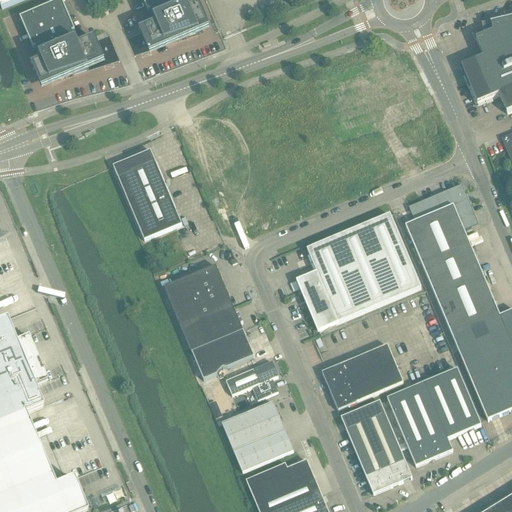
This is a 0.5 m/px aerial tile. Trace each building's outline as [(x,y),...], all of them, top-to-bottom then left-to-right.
[(0,0),(0,7),(2,11),(27,0),(0,0)] [(164,0),(150,0),(143,3),(148,13),(150,12),(167,5),(164,0)] [(184,0),(178,0),(167,5),(171,15),(188,8),(184,0)] [(62,2),(40,12),(44,22),(66,13),(62,2)] [(167,5),(150,12),(154,22),(171,15),(167,5)] [(171,15),(154,22),(156,27),(140,34),(150,58),(210,32),(200,8),(190,12),(188,8),(171,15)] [(44,22),(40,12),(20,20),(25,30),(44,22)] [(66,13),(44,22),(48,32),(71,22),(66,13)] [(511,21),(491,27),(493,34),(476,42),(484,60),(462,70),(477,107),(500,98),(507,116),(511,114),(511,21)] [(44,22),(25,30),(29,40),(48,32),(44,22)] [(71,22),(48,32),(52,42),(73,33),(75,32),(71,22)] [(48,32),(29,40),(33,50),(35,49),(52,42),(48,32)] [(73,33),(52,42),(57,52),(77,43),(75,38),(73,33)] [(57,52),(40,59),(42,64),(32,69),(42,92),(106,65),(96,41),(79,48),(77,43),(57,52)] [(52,42),(35,49),(40,59),(57,52),(52,42)] [(511,163),(511,136),(502,140),(502,141),(511,163)] [(113,169),(145,243),(182,227),(151,153),(113,169)] [(406,229),(463,365),(511,344),(511,313),(500,319),(464,233),(478,227),(467,200),(468,200),(467,196),(465,196),(461,187),(409,210),(415,225),(406,229)] [(304,298),(300,299),(303,306),(307,304),(319,334),(421,291),(390,217),(307,252),(317,275),(298,283),(304,298)] [(165,290),(182,331),(233,310),(216,269),(165,290)] [(182,331),(192,356),(243,334),(233,310),(182,331)] [(0,375),(37,360),(27,337),(14,343),(5,322),(0,324),(0,375)] [(243,334),(192,356),(204,383),(217,378),(223,371),(228,371),(254,360),(243,334)] [(511,344),(463,365),(488,424),(511,413),(511,344)] [(327,387),(324,389),(326,394),(330,393),(338,413),(403,386),(388,348),(322,376),(327,387)] [(37,360),(0,375),(0,511),(85,511),(72,481),(54,488),(24,416),(42,409),(33,388),(47,382),(37,360)] [(272,365),(226,384),(232,399),(244,394),(252,391),(258,403),(278,395),(274,385),(272,386),(271,383),(278,380),(272,365)] [(453,454),(448,442),(481,428),(457,372),(387,401),(416,469),(453,454)] [(341,421),(374,498),(412,481),(380,404),(341,421)] [(234,455),(243,476),(294,455),(285,434),(273,406),(222,427),(234,455)] [(219,411),(213,414),(216,421),(222,418),(219,411)] [(246,484),(258,511),(284,511),(321,497),(307,464),(288,472),(286,467),(246,484)] [(511,483),(507,477),(496,484),(506,500),(509,498),(509,499),(511,497),(511,483)] [(496,484),(485,491),(495,507),(506,500),(496,484)] [(485,491),(473,498),(482,511),(486,511),(489,511),(495,507),(485,491)] [(327,511),(321,497),(284,511),(327,511)] [(482,511),(473,498),(462,505),(466,511),(482,511)] [(495,507),(489,511),(508,511),(511,510),(511,502),(509,499),(509,498),(506,500),(495,507)]
